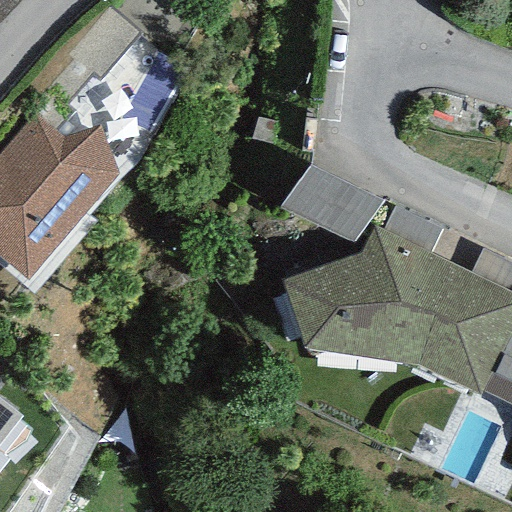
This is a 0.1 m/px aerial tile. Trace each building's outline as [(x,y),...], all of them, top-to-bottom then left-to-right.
[(0,0),(0,26),(24,0),(0,0)] [(122,4),(47,76),(75,105),(100,81),(139,120),(189,72),(122,4)] [(34,118),(0,157),(0,266),(26,292),(117,187),(99,131),(63,141),(34,118)] [(353,256),(381,206),(310,166),(281,216),(353,256)] [(443,233),(393,210),(379,240),(429,263),(443,233)] [(511,299),(469,281),(429,263),(379,240),(375,236),(358,268),(282,297),(305,362),(413,383),(456,401),(478,412),(482,404),(511,418),(511,299)] [(511,267),(482,254),(469,281),(511,299),(511,267)] [(0,477),(6,471),(22,456),(29,446),(18,438),(22,435),(0,418),(0,477)]
